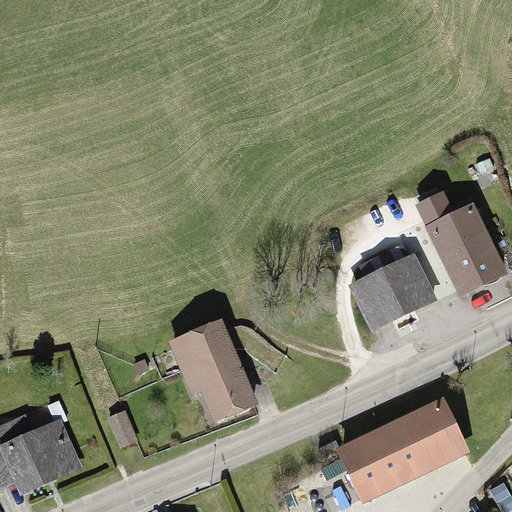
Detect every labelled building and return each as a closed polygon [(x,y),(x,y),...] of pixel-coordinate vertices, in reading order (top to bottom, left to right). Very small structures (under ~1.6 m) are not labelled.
[(443,191),(415,205),(460,297),(507,274),(472,203),(454,212),(443,191)] [(414,254),(348,287),(371,333),(437,300),(414,254)] [(257,415),(223,332),(175,352),(196,403),(206,398),(220,431),(257,415)] [(443,410),(345,457),(368,506),(467,459),(443,410)] [(121,417),(108,423),(121,451),(134,445),(121,417)] [(22,424),(0,434),(0,493),(15,487),(21,500),(81,474),(61,429),(30,442),(22,424)]
